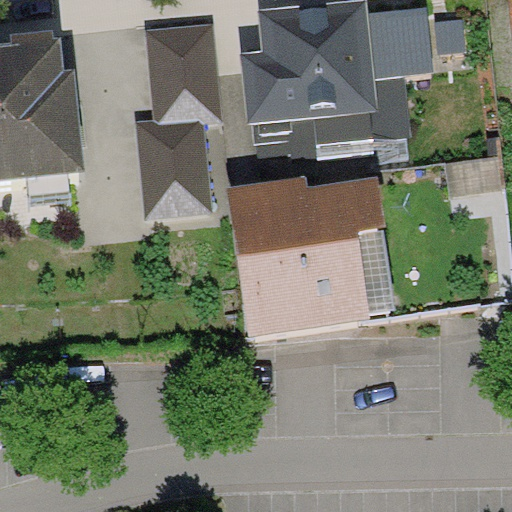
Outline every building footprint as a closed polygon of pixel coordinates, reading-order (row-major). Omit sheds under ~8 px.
[(444,19),(444,76),(476,76),(476,19),(444,19)] [(375,157),(361,22),(268,32),(271,58),(272,72),(257,74),(250,75),(257,147),(293,143),(291,126),(315,123),(319,163),(375,157)] [(210,31),(147,37),(157,128),(205,122),(219,121),(210,31)] [(0,192),(78,184),(69,96),(60,97),(56,65),(53,65),(51,53),(17,57),(18,69),(0,70),(0,192)] [(257,74),(272,72),(271,58),(255,59),(257,74)] [(205,122),(157,128),(142,130),(153,222),(216,214),(205,122)] [(301,200),(238,210),(259,342),(361,325),(349,247),(378,242),(372,201),(303,212),(301,200)]
